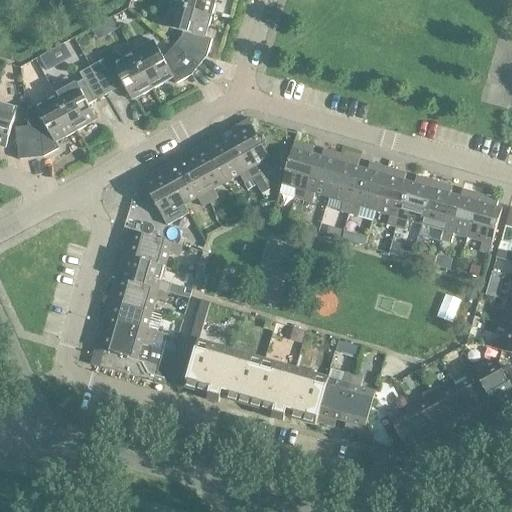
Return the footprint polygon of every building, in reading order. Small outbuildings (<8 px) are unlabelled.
[(173,0),(172,4),(211,16),(215,0),(173,0)] [(211,16),(172,4),(165,27),(184,33),(183,36),(175,46),(200,66),(208,56),(212,40),(205,37),(211,16)] [(154,41),(133,53),(153,89),(173,78),(177,85),(192,76),(200,66),(175,46),(167,56),(163,58),(154,41)] [(48,53),(40,58),(48,71),(55,66),(48,53)] [(153,89),(133,53),(123,59),(121,55),(116,53),(91,67),(106,95),(124,86),(132,100),(153,89)] [(106,95),(91,67),(79,74),(83,81),(56,95),(76,131),(97,119),(89,105),(106,95)] [(76,131),(56,95),(27,111),(28,127),(32,159),(45,158),(60,149),(56,142),(76,131)] [(17,109),(0,103),(0,146),(5,148),(17,109)] [(270,158),(249,120),(232,129),(236,137),(231,139),(253,179),(261,175),(256,165),(270,158)] [(28,127),(16,129),(20,160),(32,159),(28,127)] [(222,134),(206,143),(227,181),(240,174),(245,184),(253,179),(231,139),(227,142),(222,134)] [(295,198),(304,201),(317,157),(312,155),(314,147),(295,142),(283,183),(298,187),(295,198)] [(227,181),(206,143),(189,152),(193,160),(189,162),(211,202),(219,198),(214,188),(227,181)] [(322,158),(317,157),(304,201),(313,203),(316,193),(330,197),(342,155),(324,150),(322,158)] [(360,160),(342,155),(330,197),(344,201),(341,211),(350,214),(363,170),(358,169),(360,160)] [(181,157),(164,166),(185,204),(198,197),(203,207),(211,202),(189,162),(185,165),(181,157)] [(368,172),(363,170),(350,214),(359,216),(362,206),(376,210),(389,169),(370,163),(368,172)] [(185,204),(164,166),(147,176),(152,183),(146,186),(168,226),(177,221),(172,211),(185,204)] [(407,174),(389,169),(376,210),(391,214),(388,225),(397,227),(409,184),(404,182),(407,174)] [(261,176),(254,180),(262,195),(269,191),(261,176)] [(415,185),(409,184),(397,227),(406,230),(409,219),(423,223),(435,182),(417,177),(415,185)] [(254,180),(245,185),(249,191),(257,186),(254,180)] [(453,187),(435,182),(423,223),(437,228),(434,238),(443,240),(456,197),(451,196),(453,187)] [(461,198),(456,197),(443,240),(452,243),(455,233),(469,237),(481,195),(463,190),(461,198)] [(499,201),(481,195),(469,237),(483,241),(479,252),(489,255),(502,211),(496,210),(499,201)] [(329,228),(327,236),(339,240),(342,232),(329,228)] [(129,236),(123,254),(164,267),(168,253),(179,255),(182,246),(138,233),(137,239),(129,236)] [(356,235),(354,244),(365,247),(368,239),(356,235)] [(511,243),(502,241),(500,250),(511,253),(511,243)] [(404,246),(401,257),(412,260),(415,251),(415,249),(404,246)] [(511,253),(500,250),(497,258),(511,262),(511,253)] [(415,251),(412,260),(435,267),(438,258),(415,251)] [(164,267),(123,254),(118,272),(127,275),(125,280),(168,293),(171,284),(160,281),(164,267)] [(438,258),(435,267),(450,272),(453,262),(438,257),(438,258)] [(472,266),(469,275),(479,278),(482,269),(472,266)] [(168,293),(125,280),(124,285),(115,283),(110,301),(151,313),(155,299),(166,302),(168,293)] [(172,284),(170,293),(183,297),(186,288),(172,284)] [(499,300),(497,308),(505,310),(508,302),(499,300)] [(151,313),(110,301),(105,319),(113,321),(112,326),(155,339),(158,330),(147,327),(151,313)] [(211,303),(203,301),(200,311),(208,314),(211,303)] [(208,314),(200,311),(197,321),(205,324),(208,314)] [(205,324),(197,321),(194,331),(202,334),(205,324)] [(155,339),(112,326),(110,332),(102,329),(96,348),(133,357),(138,359),(142,345),(153,348),(155,339)] [(511,328),(508,342),(497,339),(495,349),(511,353),(511,328)] [(294,329),(292,336),(295,342),(302,344),(305,333),(294,329)] [(202,334),(194,331),(191,341),(199,344),(200,342),(202,334)] [(199,344),(191,341),(188,351),(196,354),(199,344)] [(193,364),(190,374),(187,384),(186,388),(209,395),(208,400),(209,400),(219,403),(220,404),(222,398),(211,394),(214,383),(228,387),(227,390),(230,391),(227,400),(252,407),(265,361),(200,342),(199,344),(196,354),(193,364)] [(133,357),(96,348),(91,365),(128,376),(133,357)] [(196,354),(188,351),(185,361),(193,364),(196,354)] [(138,359),(133,357),(128,376),(165,386),(170,368),(138,359)] [(193,364),(185,361),(182,371),(190,374),(193,364)] [(328,380),(265,361),(252,407),(274,413),(273,419),(274,419),(274,418),(284,421),(284,422),(285,422),(287,416),(276,413),(279,402),(293,406),(292,409),(295,410),(292,418),(317,426),(318,422),(317,421),(329,380),(328,380)] [(480,363),(472,367),(494,407),(498,405),(503,412),(511,407),(511,388),(499,365),(486,373),(480,363)] [(494,407),(472,367),(464,372),(469,382),(457,388),(478,426),(494,417),(490,409),(494,407)] [(190,374),(182,371),(179,382),(187,384),(190,374)] [(329,378),(329,380),(317,421),(318,422),(335,427),(338,418),(343,419),(356,376),(347,374),(344,384),(330,380),(330,379),(329,378)] [(365,379),(356,376),(343,419),(348,421),(346,430),(365,435),(377,392),(375,392),(375,393),(362,389),(365,379)] [(439,386),(431,390),(452,430),(457,428),(461,435),(478,426),(457,388),(445,395),(439,386)] [(452,430),(431,390),(423,395),(428,404),(415,412),(436,450),(452,440),(448,432),(452,430)] [(415,452),(419,459),(436,450),(415,412),(403,419),(397,409),(388,414),(411,455),(415,452)] [(366,434),(364,441),(371,444),(374,437),(366,434)]
